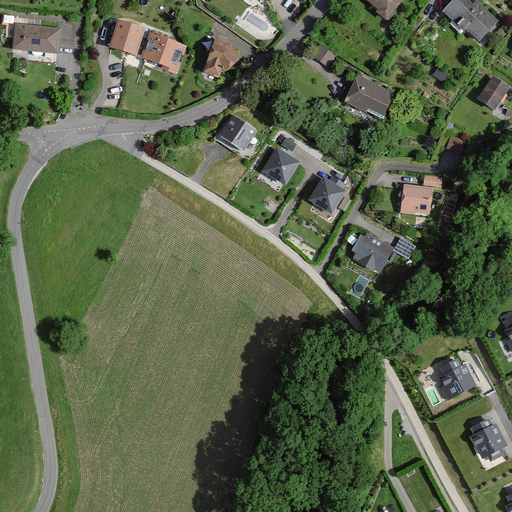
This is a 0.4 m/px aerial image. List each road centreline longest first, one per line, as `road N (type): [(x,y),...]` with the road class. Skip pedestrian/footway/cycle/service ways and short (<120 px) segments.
road 1 (residential): [(120,127),(132,147),(269,235),(317,278),(357,324),(465,511)]
road 2 (residential): [(52,131),(24,180),(14,228),(50,451),(41,511)]
road 3 (residential): [(328,0),(220,102),(183,120),(120,127)]
road 4 (unknown): [(317,278),(379,171),(445,169)]
